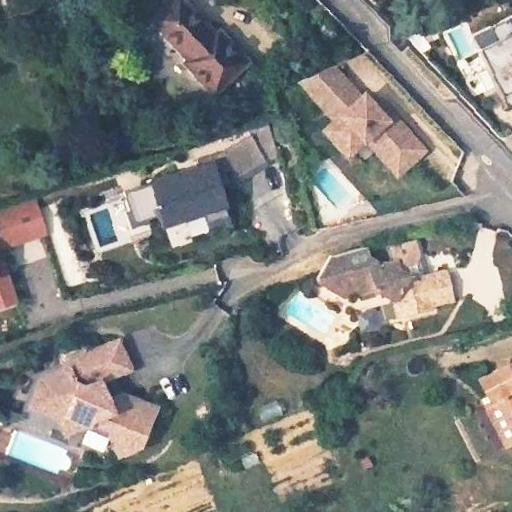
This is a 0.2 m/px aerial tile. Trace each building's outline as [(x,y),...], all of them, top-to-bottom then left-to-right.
[(177,0),(172,0),(149,21),(186,62),(182,66),(208,96),(243,65),(216,34),(212,37),(177,0)] [(491,103),(511,96),(511,19),(468,33),(491,103)] [(400,105),(394,110),(384,99),(372,86),(368,89),(343,61),(299,81),(335,121),(328,127),(351,152),(365,138),(374,148),(384,140),(406,165),(432,141),(400,105)] [(394,110),(400,105),(391,94),(384,99),(394,110)] [(196,159),(199,168),(122,193),(132,225),(161,215),(164,224),(183,219),(202,213),(205,223),(227,215),(218,188),(214,175),(229,170),(234,178),(263,161),(277,157),(267,123),(247,128),(249,134),(218,152),(196,159)] [(351,152),(328,127),(325,130),(347,155),(351,152)] [(384,140),(374,148),(397,173),(406,165),(384,140)] [(214,175),(218,188),(234,178),(229,170),(214,175)] [(0,310),(19,305),(4,248),(48,236),(38,200),(0,210),(0,310)] [(202,213),(183,219),(189,237),(208,231),(205,223),(202,213)] [(317,278),(321,281),(345,295),(350,287),(358,292),(379,289),(392,298),(396,316),(429,307),(428,302),(421,275),(414,271),(412,261),(416,254),(412,240),(389,246),(393,260),(377,264),(377,262),(366,255),(364,246),(330,254),(317,278)] [(445,269),(421,275),(428,302),(452,296),(445,269)] [(158,409),(125,394),(111,401),(104,382),(133,370),(121,341),(90,353),(67,363),(69,369),(44,380),(34,407),(59,417),(67,414),(90,424),(89,426),(111,436),(116,446),(120,456),(140,448),(138,443),(146,439),(158,409)] [(498,399),(511,427),(511,361),(478,378),(490,403),(498,399)] [(511,440),(511,427),(498,399),(490,403),(509,442),(511,440)] [(67,414),(59,417),(67,433),(89,426),(90,424),(67,414)]
